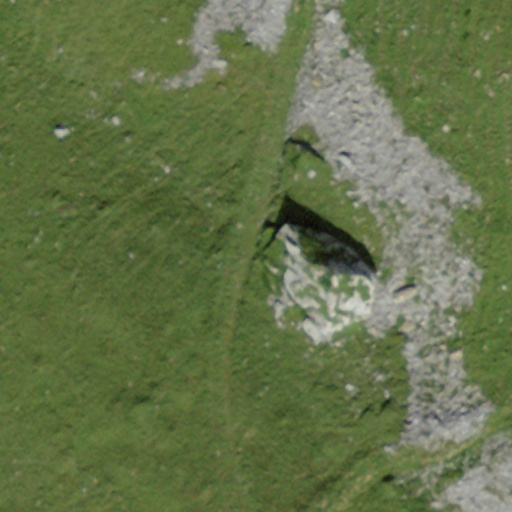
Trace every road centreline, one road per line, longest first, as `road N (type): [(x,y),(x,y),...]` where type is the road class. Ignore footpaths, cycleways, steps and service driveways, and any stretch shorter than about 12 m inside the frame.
road 1 (track): [(238,511),(224,328),(309,0)]
road 2 (track): [(325,511),(375,467),(492,424)]
